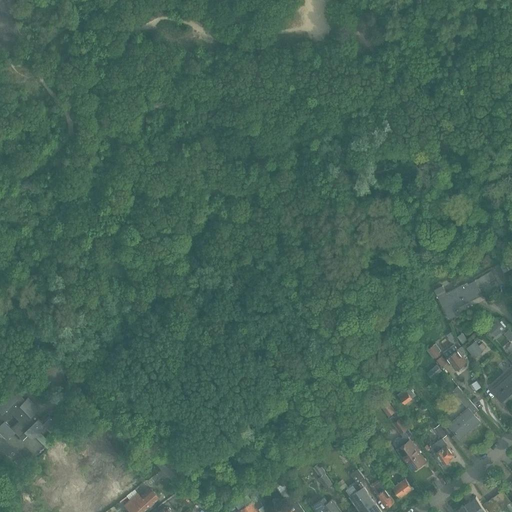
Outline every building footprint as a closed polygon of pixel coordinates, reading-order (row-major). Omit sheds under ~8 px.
[(443,286),(435,290),(450,318),(457,315),(454,309),(483,294),(479,287),(496,278),(491,271),(469,283),(468,281),(446,292),(443,286)] [(498,320),(489,328),(492,332),(497,328),(501,332),(506,328),(498,320)] [(511,328),(511,329),(499,337),(508,352),(511,349),(511,328)] [(468,340),(463,333),(458,336),(463,344),(468,340)] [(475,341),(467,348),(476,358),(480,354),(476,348),(479,346),(475,341)] [(437,342),(429,349),(436,358),(441,354),(440,352),(442,350),(437,342)] [(454,344),(443,352),(447,357),(456,369),(469,360),(466,356),(468,355),(463,345),(458,349),(454,344)] [(447,362),(442,355),(437,359),(441,366),(447,362)] [(39,376),(48,367),(38,357),(29,366),(39,376)] [(437,364),(427,373),(433,379),(442,371),(437,364)] [(511,365),(489,386),(502,401),(511,392),(511,365)] [(478,380),(472,383),(477,390),(482,386),(478,380)] [(409,384),(393,396),(400,406),(409,399),(414,406),(421,401),(409,384)] [(468,408),(449,425),(460,438),(480,421),(474,414),(479,410),(458,386),(452,390),(468,408)] [(17,393),(15,395),(10,390),(0,399),(0,422),(1,423),(0,424),(0,432),(7,439),(14,432),(22,440),(27,435),(32,440),(45,427),(50,432),(58,424),(50,416),(42,424),(33,414),(38,409),(27,398),(25,400),(17,393)] [(477,396),(473,399),(477,405),(481,402),(477,396)] [(388,400),(382,404),(386,409),(388,408),(391,412),(395,409),(388,400)] [(425,407),(419,412),(429,427),(436,422),(425,407)] [(394,415),(391,417),(394,422),(393,422),(401,432),(408,428),(398,415),(395,416),(394,415)] [(439,425),(434,429),(442,438),(446,435),(439,425)] [(395,439),(394,443),(413,469),(425,460),(408,436),(412,433),(408,428),(401,432),(404,436),(402,437),(398,437),(395,439)] [(345,430),(336,437),(339,442),(349,434),(345,430)] [(442,438),(431,446),(436,452),(434,453),(440,461),(441,459),(444,464),(445,463),(447,463),(450,461),(451,459),(452,458),(451,457),(454,455),(447,444),(442,438)] [(319,463),(314,467),(321,476),(318,478),(326,488),(332,483),(325,473),(326,473),(319,463)] [(358,469),(351,474),(357,482),(354,484),(358,490),(351,496),(362,511),(379,511),(381,511),(360,481),(365,478),(358,469)] [(278,474),(272,478),(281,493),(288,502),(295,497),(280,476),(278,474)] [(405,478),(393,487),(400,497),(413,488),(405,478)] [(380,481),(375,485),(380,492),(377,494),(380,498),(386,507),(394,501),(385,489),(380,481)] [(137,493),(125,504),(130,510),(131,511),(139,511),(142,509),(143,511),(159,497),(150,488),(140,497),(137,493)] [(510,502),(502,491),(497,494),(504,505),(510,502)] [(497,494),(492,498),(500,508),(504,505),(497,494)] [(251,500),(238,510),(239,511),(259,511),(255,505),(262,501),(258,496),(252,501),(251,500)] [(324,497),(313,505),(317,511),(342,511),(332,498),(328,502),(324,497)] [(476,497),(465,504),(470,511),(485,511),(486,511),(493,511),(494,511),(487,501),(482,505),(476,497)] [(306,511),(296,498),(284,506),(286,510),(282,511),(306,511)] [(494,511),(500,508),(492,498),(487,501),(494,511)]
